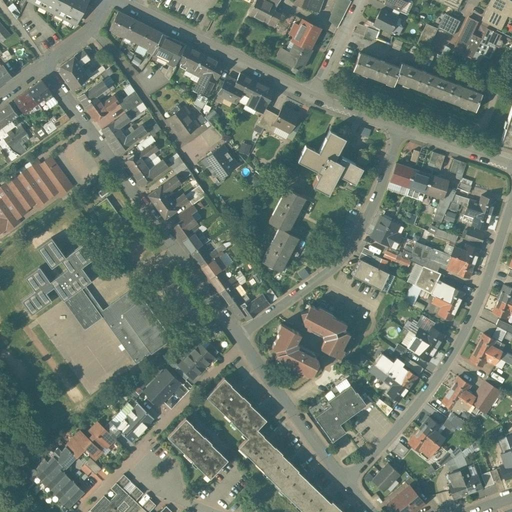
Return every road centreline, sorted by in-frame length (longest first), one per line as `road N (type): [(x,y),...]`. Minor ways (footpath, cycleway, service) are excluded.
road 1 (residential): [(42,65),(239,336)]
road 2 (residential): [(511,214),(467,335),(420,403),(346,482)]
road 3 (residential): [(401,127),(348,251),(239,336)]
road 4 (residential): [(314,97),(118,0)]
road 5 (residential): [(241,340),(346,482)]
